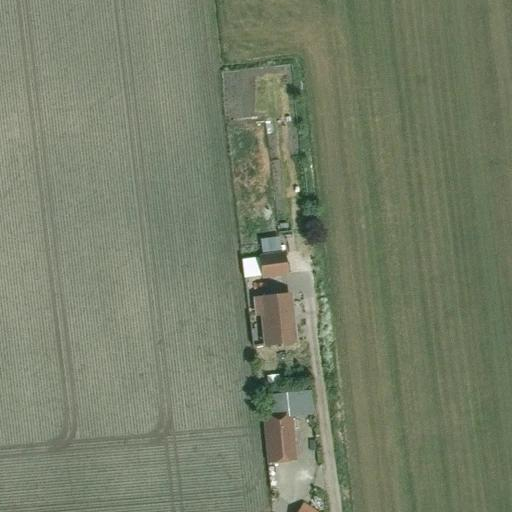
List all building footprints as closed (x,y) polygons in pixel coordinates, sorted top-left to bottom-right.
[(259,237),(259,249),(283,249),(283,237),(259,237)] [(296,272),(308,269),(303,252),(292,255),(296,272)] [(283,255),(260,258),(262,277),(286,274),(283,255)] [(263,315),(266,346),(294,343),(289,295),(255,299),(257,315),(263,315)] [(264,420),(268,462),(294,459),(290,418),(264,420)]
